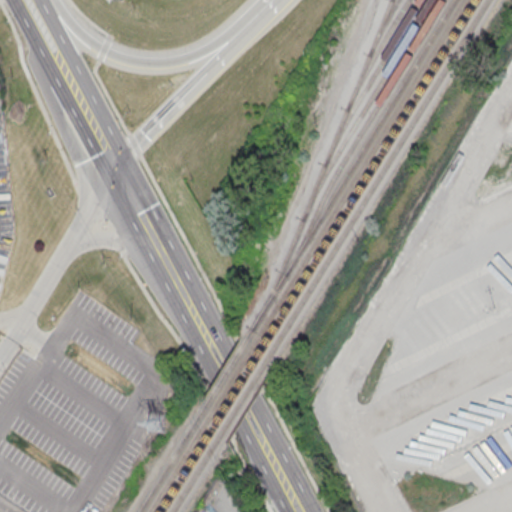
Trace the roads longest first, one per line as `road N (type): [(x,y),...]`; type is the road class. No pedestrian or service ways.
road 1 (secondary): [(270,460),(260,412),(215,335),(194,318),(197,346),(240,427),(270,460)]
road 2 (motorway): [(264,0),(211,46),(150,64),(113,56),(40,2)]
road 3 (motorway): [(278,0),(112,172)]
